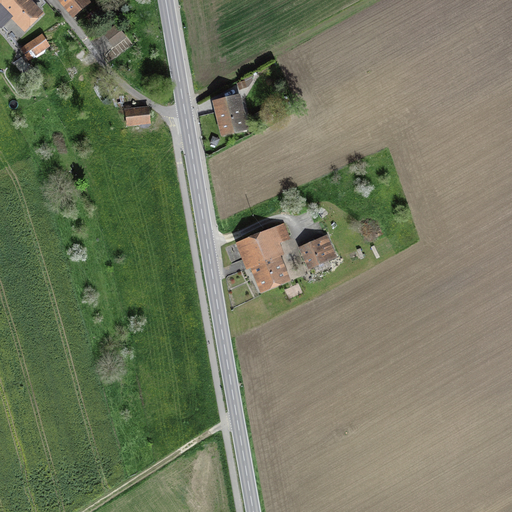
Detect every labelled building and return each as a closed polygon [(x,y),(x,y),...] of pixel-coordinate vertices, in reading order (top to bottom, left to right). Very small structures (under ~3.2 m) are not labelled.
[(31,0),(0,0),(0,14),(21,35),(44,12),(31,0)] [(63,0),(75,13),(90,0),(89,0),(63,0)] [(117,25),(104,34),(113,47),(126,38),(117,25)] [(30,63),(49,50),(42,40),(23,52),(30,63)] [(251,77),(236,84),(239,91),(249,88),(253,80),(251,77)] [(116,98),(120,109),(127,106),(123,95),(116,98)] [(249,131),(240,95),(212,102),(220,138),(249,131)] [(124,110),(126,127),(151,124),(149,107),(124,110)] [(215,148),(219,140),(212,136),(208,145),(215,148)] [(328,215),(324,209),(319,211),(322,218),(328,215)] [(260,295),(291,283),(280,257),(284,256),(280,244),(290,239),(284,224),(235,244),(246,271),(250,270),(260,295)] [(337,258),(327,236),(298,248),(308,271),(314,269),(316,273),(329,267),(327,262),(337,258)] [(288,299),(302,293),(298,285),(284,291),(288,299)]
